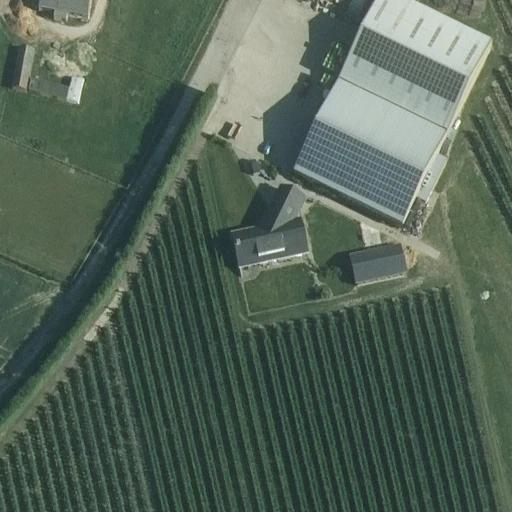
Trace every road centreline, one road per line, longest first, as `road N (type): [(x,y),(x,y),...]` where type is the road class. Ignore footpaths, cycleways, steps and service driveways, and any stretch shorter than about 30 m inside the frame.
road 1 (track): [(0,396),(90,283),(160,155)]
road 2 (unclassified): [(160,155),(240,0)]
